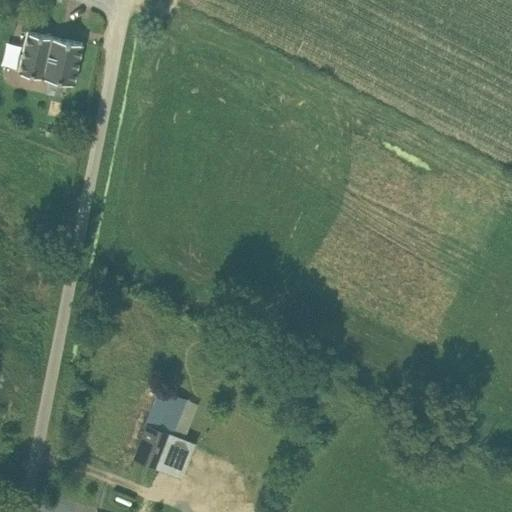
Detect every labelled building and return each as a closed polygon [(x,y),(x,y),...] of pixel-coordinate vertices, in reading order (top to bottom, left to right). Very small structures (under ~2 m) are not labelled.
[(50,38),(47,51),(21,46),(17,45),(11,69),(73,82),(82,42),(51,35),(50,38)] [(23,37),(21,46),(47,51),(50,38),(39,35),(23,37)] [(180,401),(160,393),(148,424),(167,432),(180,401)] [(168,432),(155,465),(181,475),(194,442),(183,438),(195,406),(180,401),(167,432),(168,432)] [(167,432),(148,424),(135,457),(155,465),(168,432),(167,432)]
